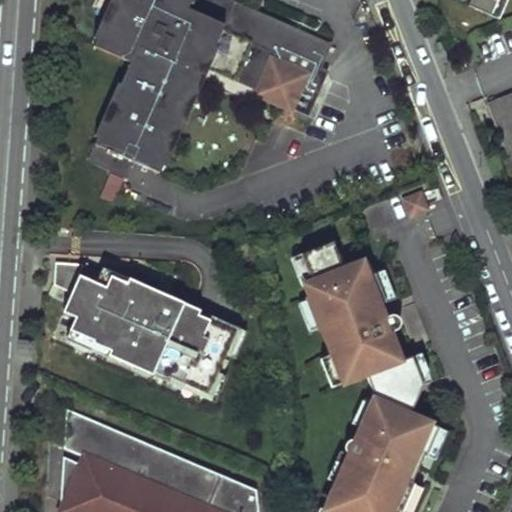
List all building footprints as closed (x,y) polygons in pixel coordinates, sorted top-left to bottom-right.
[(109,0),(93,39),(96,40),(92,47),(129,63),(119,85),(117,84),(94,137),(96,138),(86,161),(111,172),(119,156),(134,162),(162,175),(208,69),(259,91),(258,94),(309,116),(324,82),(317,79),(322,68),(332,44),(233,0),(230,8),(211,0),(109,0)] [(511,0),(469,0),(467,7),(489,16),(496,0),(511,0)] [(498,20),(506,0),(496,0),(489,16),(498,20)] [(329,71),(322,68),(317,79),(324,82),(329,71)] [(507,155),(511,152),(511,94),(511,93),(486,103),(507,155)] [(134,162),(119,156),(111,172),(126,179),(134,162)] [(419,194),(403,200),(410,217),(426,210),(419,194)] [(399,511),(400,511),(402,511),(414,483),(412,482),(424,457),(426,458),(439,429),(410,416),(421,384),(410,356),(399,360),(388,332),(393,330),(395,329),(396,329),(397,327),(398,326),(398,325),(399,323),(398,321),(398,320),(398,319),(397,318),(396,316),(395,316),(393,315),(392,315),(390,315),(388,315),(383,317),(378,304),(385,301),(374,272),(372,273),(366,259),(343,268),(333,242),(300,255),(310,283),(317,280),(322,294),(320,295),(331,324),(333,323),(344,350),(342,351),(353,379),(364,375),(373,397),(359,427),(361,429),(355,441),(354,441),(352,441),(351,441),(349,441),(348,442),(346,444),(345,446),(345,448),(345,449),(346,451),(347,453),(348,454),(349,455),(337,483),(339,484),(326,511),(399,511)] [(191,306),(128,279),(126,283),(110,276),(105,287),(78,276),(83,265),(55,263),(53,285),(71,293),(62,312),(75,318),(69,330),(93,341),(92,343),(110,351),(108,356),(135,367),(138,361),(153,369),(150,375),(168,382),(170,378),(208,395),(236,332),(189,311),(191,306)] [(391,299),(380,270),(374,272),(385,301),(391,299)] [(320,295),(311,299),(322,328),(331,324),(320,295)] [(353,379),(342,351),(332,354),(343,383),(353,379)] [(431,380),(420,352),(410,356),(421,384),(431,380)] [(373,397),(364,393),(350,423),(359,427),(373,397)] [(66,409),(63,457),(80,465),(84,457),(105,466),(85,511),(258,511),(259,510),(256,490),(66,409)] [(448,433),(439,429),(426,458),(435,462),(448,433)] [(340,451),(328,479),(337,483),(349,455),(348,454),(340,451)] [(63,457),(60,506),(75,511),(85,511),(105,466),(84,457),(80,465),(63,457)] [(413,511),(425,488),(414,483),(402,511),(401,511),(413,511)]
